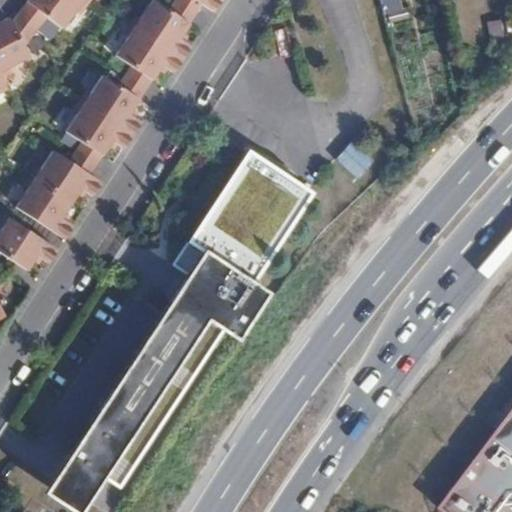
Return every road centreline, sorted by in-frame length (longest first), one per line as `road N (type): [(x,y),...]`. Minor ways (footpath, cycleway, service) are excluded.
road 1 (primary): [(511,126),(381,272),(213,511)]
road 2 (residential): [(0,376),(250,0)]
road 3 (primary): [(286,511),(380,378),(511,222)]
